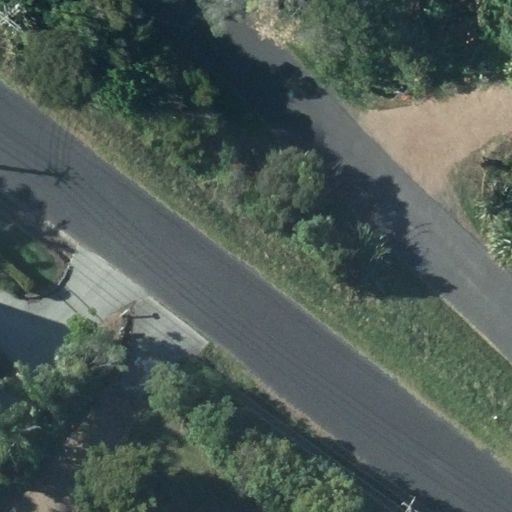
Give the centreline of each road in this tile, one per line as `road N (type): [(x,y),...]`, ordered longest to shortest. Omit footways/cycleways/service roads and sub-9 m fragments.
road 1 (tertiary): [(0,128),(497,511)]
road 2 (residential): [(511,316),(227,48),(187,0)]
